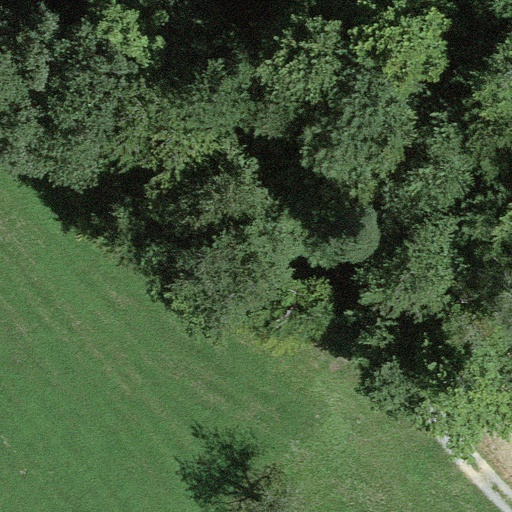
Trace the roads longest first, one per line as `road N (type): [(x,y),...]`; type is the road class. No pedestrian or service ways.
road 1 (track): [(433,402),(436,371),(511,305)]
road 2 (track): [(511,502),(448,438),(433,402)]
